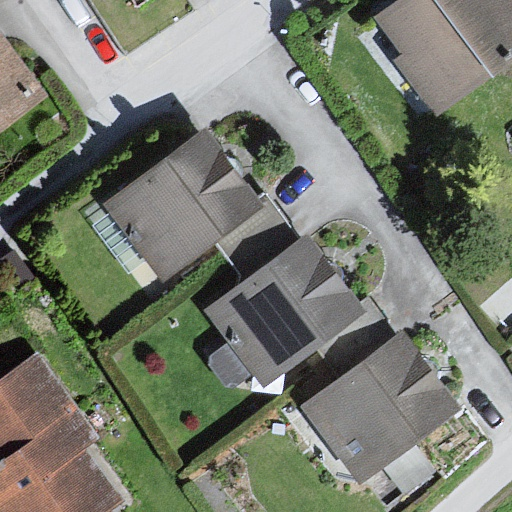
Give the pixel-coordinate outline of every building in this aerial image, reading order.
[(395,61),(436,116),(511,59),(511,0),(400,0),(376,18),(403,55),(395,61)] [(0,54),(0,131),(39,104),(0,54)] [(205,131),(102,206),(159,282),(261,207),(205,131)] [(307,238),(207,312),(233,347),(211,363),(229,387),(253,369),(263,383),(361,310),(307,238)] [(403,335),(304,411),(361,484),(460,408),(403,335)] [(0,511),(107,511),(125,500),(87,447),(99,438),(39,354),(0,381),(0,511)]
